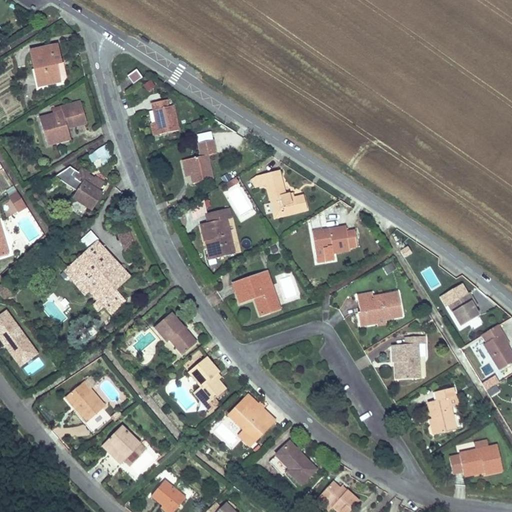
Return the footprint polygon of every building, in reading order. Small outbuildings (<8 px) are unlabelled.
[(58,40),(29,47),(37,85),(61,80),(57,61),(62,60),(58,40)] [(136,67),(127,74),(133,81),(142,75),(136,67)] [(143,84),(148,90),(157,84),(153,77),(143,84)] [(167,97),(150,101),(158,135),(180,129),(174,105),(169,106),(167,97)] [(53,112),(39,116),(48,146),(72,140),(68,128),(87,123),(81,100),(51,108),(53,112)] [(190,175),(192,183),(211,179),(207,157),(217,155),(215,140),(199,144),(201,154),(187,157),(190,175)] [(103,166),(114,163),(107,143),(88,156),(92,162),(100,158),(103,166)] [(190,175),(187,157),(181,158),(184,176),(190,175)] [(81,166),(78,171),(70,166),(54,177),(76,191),(72,198),(92,211),(104,192),(100,190),(105,182),(95,176),(94,177),(89,174),(91,172),(81,166)] [(290,200),(288,192),(286,193),(279,167),(258,172),(250,178),(256,188),(266,185),(274,217),(307,209),(303,197),(295,199),(290,200)] [(225,182),(228,186),(238,180),(235,176),(225,182)] [(16,208),(24,203),(16,191),(8,196),(16,208)] [(27,207),(24,203),(16,208),(19,213),(27,207)] [(233,250),(225,219),(231,217),(228,205),(205,211),(207,220),(200,222),(204,237),(210,236),(212,241),(215,254),(233,250)] [(346,227),(346,224),(312,228),(315,247),(323,246),(324,252),(325,259),(334,257),(333,251),(350,249),(349,245),(357,244),(355,226),(346,227)] [(134,247),(126,229),(117,233),(125,251),(134,247)] [(104,308),(111,315),(126,302),(116,291),(99,272),(113,260),(96,242),(98,240),(91,231),(79,242),(87,251),(64,271),(69,275),(73,272),(90,291),(98,300),(93,305),(99,312),(104,308)] [(113,260),(99,272),(116,291),(130,279),(113,260)] [(267,270),(231,283),(238,304),(255,298),(261,314),(275,309),(266,286),(272,284),(267,270)] [(90,291),(73,272),(69,275),(86,294),(90,291)] [(272,284),(266,286),(275,309),(280,307),(272,284)] [(402,315),(397,289),(373,294),(372,290),(356,293),(360,309),(357,310),(360,324),(378,321),(379,325),(386,324),(385,319),(402,315)] [(477,307),(469,293),(448,306),(461,327),(479,316),(475,309),(477,307)] [(39,355),(7,311),(0,316),(0,339),(21,369),(39,355)] [(182,353),(196,340),(171,311),(154,326),(166,340),(169,338),(182,353)] [(482,343),(498,369),(511,359),(511,352),(505,343),(508,341),(496,323),(481,333),(486,341),(482,343)] [(421,377),(419,343),(426,343),(425,335),(404,336),(405,343),(391,343),(392,360),(393,360),(394,378),(421,377)] [(207,355),(188,371),(200,386),(196,389),(208,402),(225,387),(217,377),(219,375),(217,373),(220,370),(207,355)] [(89,378),(83,382),(90,390),(96,385),(89,378)] [(86,422),(104,407),(90,390),(83,382),(70,394),(80,406),(76,410),(86,422)] [(436,432),(456,427),(449,396),(455,395),(453,385),(433,390),(435,399),(429,400),(432,417),(436,432)] [(494,385),(486,391),(490,397),(499,391),(494,385)] [(208,402),(196,389),(193,392),(205,405),(208,402)] [(274,418),(248,393),(228,414),(243,428),(254,439),(274,418)] [(76,410),(80,406),(70,394),(66,397),(76,410)] [(87,425),(93,432),(107,419),(101,412),(87,425)] [(141,441),(123,423),(101,444),(109,452),(99,463),(109,473),(141,441)] [(254,439),(243,428),(238,434),(249,444),(254,439)] [(459,450),(460,452),(449,455),(452,473),(463,471),(464,475),(485,471),(485,474),(503,470),(497,443),(488,445),(487,438),(474,441),(475,447),(459,450)] [(316,468),(289,441),(277,453),(291,467),(288,470),(301,483),(316,468)] [(291,467),(277,453),(270,460),(284,474),(288,470),(291,467)] [(186,495),(165,479),(151,495),(172,511),(186,495)] [(349,511),(360,498),(342,484),(341,486),(332,479),(319,495),(333,505),(340,511),(349,511)] [(333,505),(319,495),(316,498),(330,509),(333,505)] [(234,511),(225,502),(220,507),(215,503),(205,511),(234,511)]
